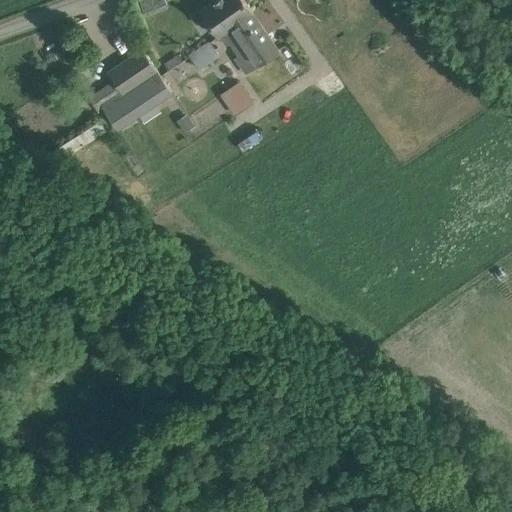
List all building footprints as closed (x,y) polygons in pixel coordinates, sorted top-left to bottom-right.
[(150,0),(138,0),(145,16),(156,12),(150,0)] [(217,35),(219,34),(251,11),(253,10),(245,0),(212,0),(199,9),(217,35)] [(251,11),(219,34),(226,45),(229,42),(237,54),(234,56),(245,72),(278,49),(251,11)] [(209,41),(189,55),(198,68),(218,54),(209,41)] [(110,79),(125,98),(158,75),(140,48),(107,71),(112,78),(110,79)] [(177,54),(164,63),(168,70),(182,61),(177,54)] [(158,75),(126,98),(136,113),(169,90),(158,75)] [(242,78),(222,91),(235,113),(256,100),(242,78)] [(110,79),(87,95),(101,115),(126,98),(125,98),(110,79)] [(187,113),(176,120),(185,132),(195,125),(187,113)]
